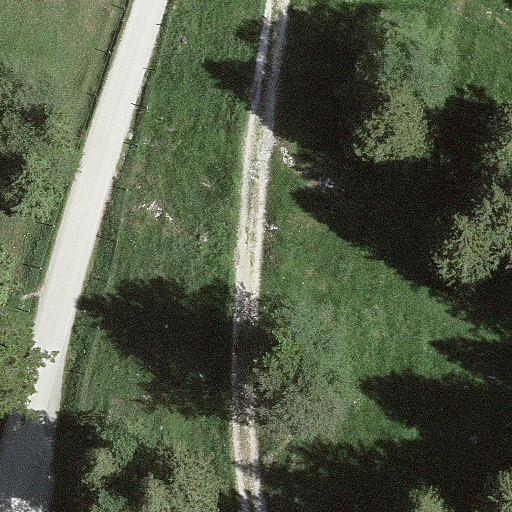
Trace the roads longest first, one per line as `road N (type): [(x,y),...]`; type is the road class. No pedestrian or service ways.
road 1 (unclassified): [(150,0),(2,511)]
road 2 (track): [(252,511),(239,264),(275,0)]
